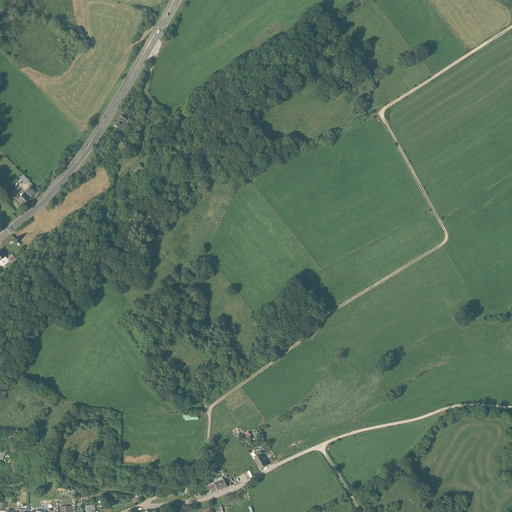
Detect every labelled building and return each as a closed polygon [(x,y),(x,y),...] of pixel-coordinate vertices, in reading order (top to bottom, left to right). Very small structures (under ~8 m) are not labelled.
[(122,116),(114,124),(123,131),(130,123),(122,116)] [(179,151),(173,146),(169,151),(168,152),(175,157),(179,151)] [(141,169),(139,164),(133,168),(135,173),(141,169)] [(36,193),(30,187),(18,200),(24,205),(36,193)] [(12,254),(7,258),(9,261),(11,263),(17,259),(12,254)] [(0,262),(3,266),(9,261),(7,258),(5,257),(0,261),(0,262)] [(260,453),(264,450),(263,448),(254,453),(257,458),(260,456),(262,455),(260,453)] [(267,467),(260,456),(257,458),(255,459),(262,470),(267,467)] [(223,480),(224,481),(227,489),(231,487),(228,478),(223,480)] [(224,481),(215,485),(218,492),(227,489),(224,481)] [(213,494),(218,492),(215,485),(210,487),(213,494)]
